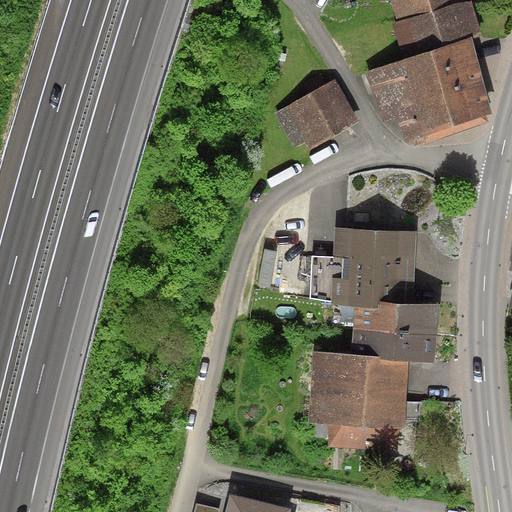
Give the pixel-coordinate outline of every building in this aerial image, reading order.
[(472,0),(464,2),(463,0),(380,0),(381,0),(382,0),(390,0),(397,21),(393,22),(404,59),(471,38),(483,34),(472,0)] [(404,59),(365,72),(383,121),(396,118),(407,142),(413,140),(415,146),(425,143),(490,123),(487,115),(495,113),(471,38),(404,59)] [(335,79),(275,113),(295,148),(305,142),(309,149),(359,121),(335,79)] [(331,301),(331,305),(342,306),(355,307),(381,308),(382,302),(413,304),(417,231),(335,227),(333,257),(331,301)] [(277,251),(264,249),(258,285),(271,287),(277,251)] [(331,301),(333,257),(312,256),(311,299),(331,301)] [(381,308),(355,307),(354,322),(352,355),(380,357),(380,359),(409,361),(437,363),(440,305),(413,304),(382,302),(381,308)] [(341,321),(354,322),(355,307),(342,306),(341,321)] [(405,429),(409,361),(380,359),(380,357),(352,355),(314,353),(310,424),(330,425),(329,446),(399,450),(400,428),(405,429)] [(225,511),(290,511),(291,509),(230,495),(225,511)] [(197,503),(194,511),(218,511),(220,509),(197,503)]
